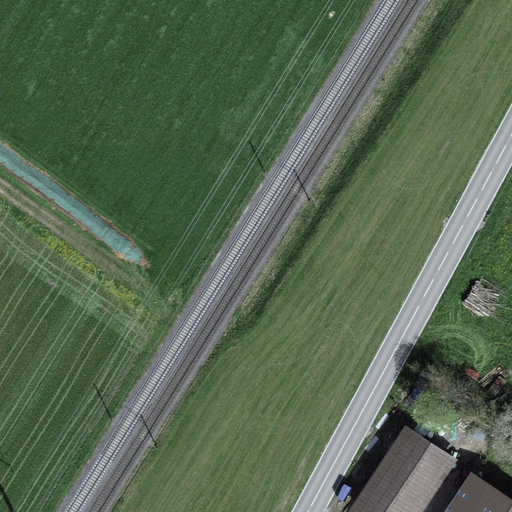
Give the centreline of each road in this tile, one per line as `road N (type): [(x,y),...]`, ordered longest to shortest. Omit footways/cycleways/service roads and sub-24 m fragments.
road 1 (secondary): [(511,134),(307,511)]
road 2 (track): [(0,185),(152,298)]
